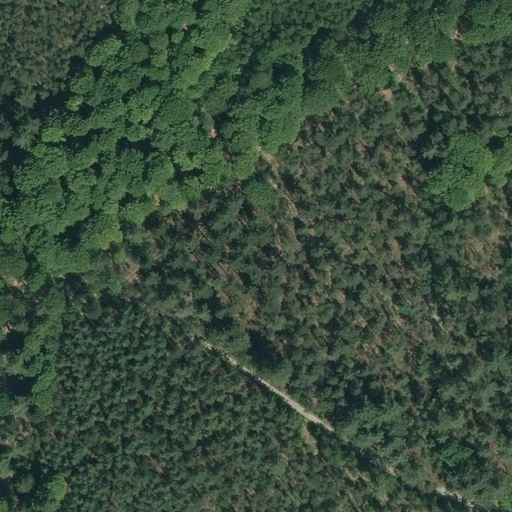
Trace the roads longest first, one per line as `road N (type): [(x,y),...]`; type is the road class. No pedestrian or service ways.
road 1 (track): [(27,511),(73,282),(144,306),(365,456),(494,511)]
road 2 (track): [(287,400),(274,223),(230,139),(511,14)]
road 3 (tertiary): [(0,197),(468,0)]
road 4 (track): [(243,0),(73,282)]
